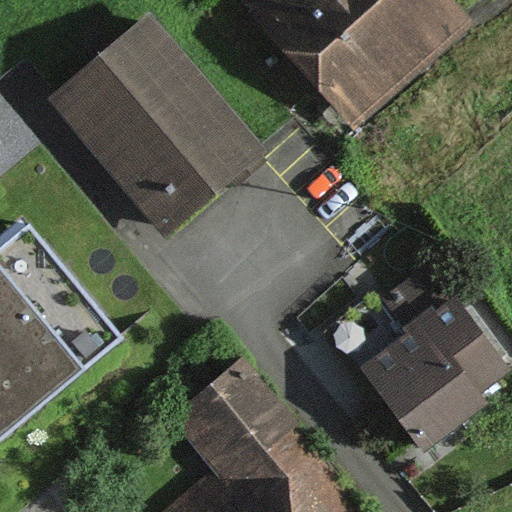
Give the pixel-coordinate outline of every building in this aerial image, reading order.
[(245,0),(357,126),(464,33),(435,0),(245,0)] [(149,26),(57,104),(167,232),(258,155),(149,26)] [(45,222),(0,260),(0,449),(139,330),(45,222)] [(421,336),(366,375),(417,447),(511,378),(511,374),(441,276),(399,306),(421,336)] [(367,511),(256,373),(189,427),(238,488),(207,511),(367,511)]
